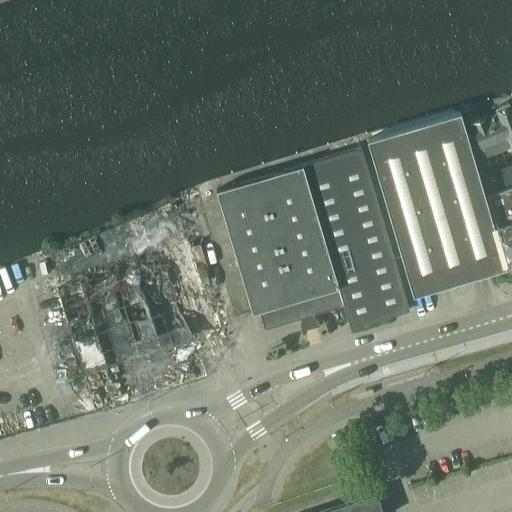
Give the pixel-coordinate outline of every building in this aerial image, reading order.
[(498,112),(490,116),(504,148),(511,144),(511,112),(508,102),(496,107),(498,112)] [(367,138),(413,295),(506,267),(460,111),(367,138)] [(504,148),(490,116),(488,117),(487,114),(470,121),(484,157),(504,148)] [(215,189),(253,312),(259,310),(265,328),(344,305),(351,327),(409,309),(361,147),(215,189)] [(511,164),(491,174),(497,188),(511,181),(511,164)] [(488,167),(479,172),(485,193),(497,188),(491,174),(488,167)] [(509,266),(510,266),(511,265),(511,193),(510,187),(487,195),(509,266)] [(380,511),(375,496),(328,511),(380,511)]
